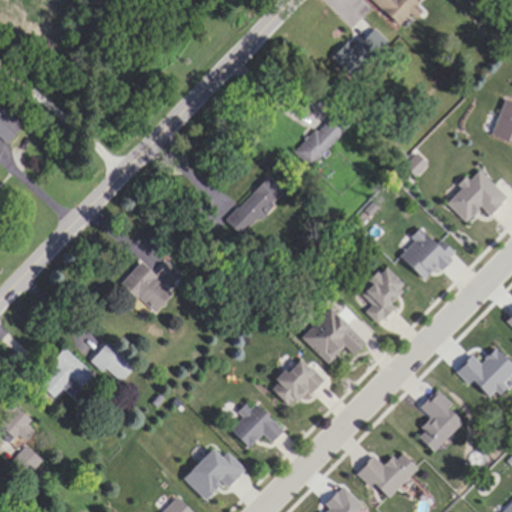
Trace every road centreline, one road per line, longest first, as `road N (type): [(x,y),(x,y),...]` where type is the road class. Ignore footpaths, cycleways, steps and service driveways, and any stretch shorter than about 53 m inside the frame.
road 1 (residential): [(0,301),(294,0)]
road 2 (residential): [(259,511),(511,254)]
